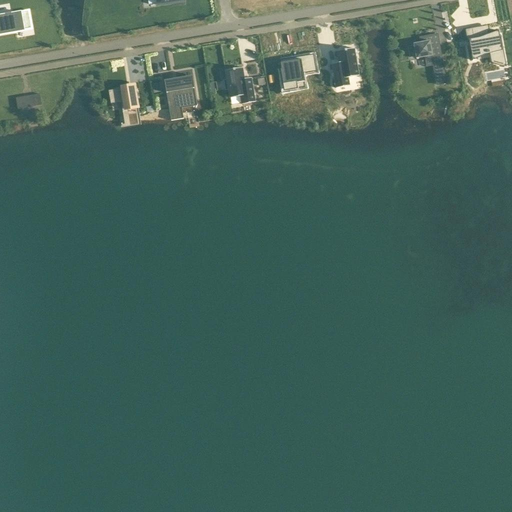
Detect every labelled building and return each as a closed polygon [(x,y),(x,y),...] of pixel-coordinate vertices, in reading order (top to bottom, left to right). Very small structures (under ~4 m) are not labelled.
[(491,11),(492,21),(502,19),(501,9),(491,11)] [(0,16),(0,34),(32,29),(29,11),(0,16)] [(471,30),(473,38),(468,39),(469,44),(470,44),(472,53),(471,53),(472,59),(474,58),(473,53),(486,51),(489,51),(489,50),(493,50),(494,56),(502,54),(500,44),(501,44),(500,35),(497,36),(497,34),(498,34),(497,29),(496,30),(496,33),(488,35),(487,31),(488,31),(488,30),(484,31),(480,32),(478,24),(477,24),(478,29),(471,30)] [(443,84),(446,83),(437,35),(424,37),(425,38),(421,39),(421,38),(420,38),(421,43),(414,44),(414,48),(409,49),(411,59),(416,58),(417,60),(425,58),(432,57),(434,66),(433,66),(434,67),(436,79),(437,85),(443,84)] [(357,76),(353,49),(335,52),(337,63),(330,64),(334,89),(348,86),(347,78),(357,76)] [(303,71),(301,59),(280,63),(281,69),(280,69),(283,84),(297,82),(298,88),(307,87),(304,71),(303,71)] [(243,69),(226,72),(227,82),(224,82),(226,91),(229,91),(230,100),(241,98),(242,106),(256,104),(251,80),(245,81),(243,69)] [(164,81),(171,120),(172,120),(172,118),(180,117),(178,103),(195,100),(195,102),(196,102),(196,100),(193,84),(191,84),(190,78),(166,82),(166,80),(164,81)] [(107,91),(110,103),(122,101),(126,123),(139,120),(134,90),(127,91),(127,87),(107,91)] [(16,96),(17,108),(41,105),(40,94),(16,96)]
